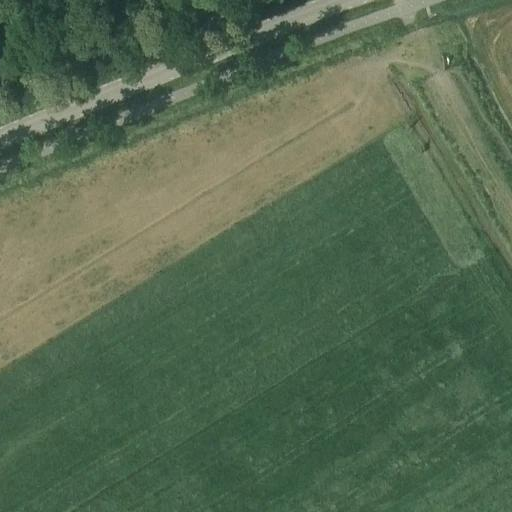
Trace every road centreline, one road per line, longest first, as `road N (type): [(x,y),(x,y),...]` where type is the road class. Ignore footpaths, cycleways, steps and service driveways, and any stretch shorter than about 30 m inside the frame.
road 1 (tertiary): [(0,141),(350,0)]
road 2 (track): [(511,203),(424,55),(472,31)]
